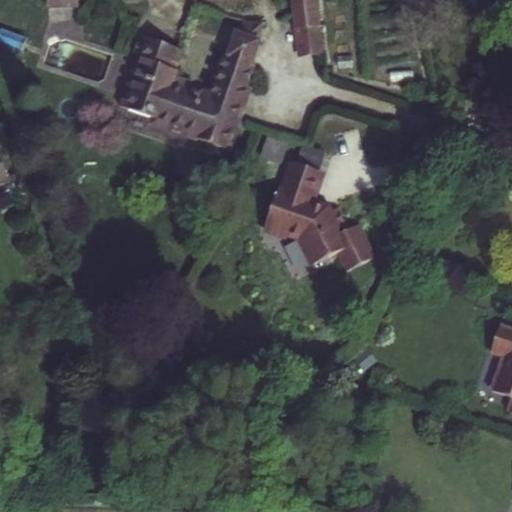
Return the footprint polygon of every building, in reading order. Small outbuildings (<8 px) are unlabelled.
[(48,0),(49,16),(80,16),(80,0),(48,0)] [(292,0),(298,55),(322,52),(316,0),(292,0)] [(242,20),(238,33),(256,39),(262,21),(242,20)] [(2,27),(0,32),(0,44),(25,51),(29,35),(2,27)] [(236,31),(228,53),(251,62),(259,40),(256,39),(238,33),(236,31)] [(251,62),(228,53),(224,52),(210,91),(190,83),(191,80),(174,73),(182,48),(142,35),(136,52),(140,53),(122,105),(156,116),(154,123),(227,149),(248,94),(240,92),(243,84),(246,85),(254,63),(251,62)] [(270,135),(263,155),(283,162),(289,142),(270,135)] [(331,145),(307,139),(301,158),(325,165),(331,145)] [(301,158),(300,157),(291,188),(285,186),(274,222),(278,223),(281,229),(292,232),(297,229),(310,232),(325,259),(347,246),(357,264),(386,248),(368,216),(357,222),(346,200),(337,205),(335,201),(318,196),(327,166),(325,165),(301,158)] [(0,160),(0,196),(2,195),(2,194),(12,190),(0,161),(0,160)] [(511,336),(501,332),(494,352),(506,357),(504,365),(493,396),(511,403),(511,408),(509,418),(511,419),(511,336)] [(504,365),(506,357),(494,352),(491,360),(504,365)] [(368,388),(379,377),(366,365),(356,377),(368,388)]
